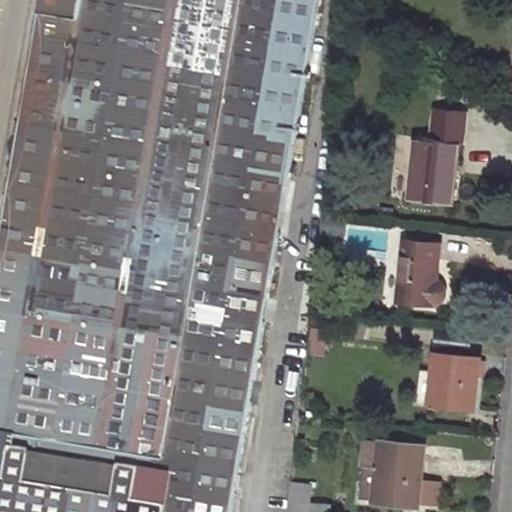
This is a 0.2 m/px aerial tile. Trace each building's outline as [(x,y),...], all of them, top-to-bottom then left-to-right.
[(51,0),(13,216),(201,252),(222,133),(73,106),(91,0),(51,0)] [(277,266),(323,0),(91,0),(73,106),(222,133),(201,252),(277,266)] [(419,141),(412,202),(453,207),(460,146),(465,146),(468,114),(437,110),(434,143),(419,141)] [(0,438),(163,466),(186,339),(201,252),(13,216),(0,288),(0,438)] [(440,248),(405,243),(398,301),(438,305),(441,304),(444,301),(446,299),(447,293),(446,290),(443,286),(437,283),(440,248)] [(201,252),(186,339),(261,352),(277,266),(201,252)] [(232,511),(261,352),(186,339),(163,466),(160,480),(171,482),(166,511),(232,511)] [(481,360),(436,355),(430,405),(475,410),(481,360)] [(0,438),(0,511),(166,511),(171,482),(160,480),(163,466),(0,438)] [(425,451),(380,445),(374,502),(418,508),(425,451)] [(289,511),(332,511),(332,501),(313,501),(313,482),(290,482),(289,511)]
